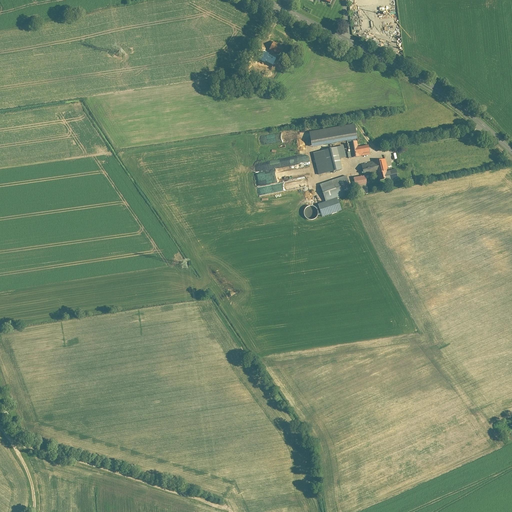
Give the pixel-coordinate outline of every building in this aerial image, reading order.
[(274,42),(269,51),(281,57),(286,49),(274,42)] [(348,147),(351,163),(365,161),(364,160),(372,159),(371,147),(363,148),(362,145),(348,147)] [(343,172),(341,161),(347,159),(344,148),(315,154),(319,177),(343,172)] [(365,179),(379,176),(381,184),(400,180),(398,170),(390,172),(388,163),(362,169),(365,179)] [(321,185),(326,202),(353,194),(349,178),(321,185)] [(355,183),(356,191),(368,189),(367,181),(355,183)] [(319,208),(323,220),(344,212),(340,201),(319,208)]
